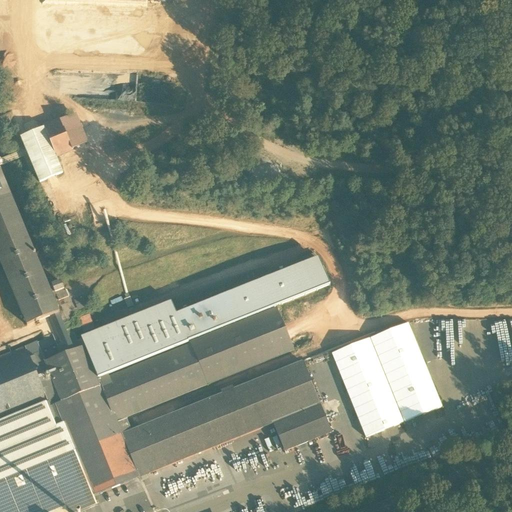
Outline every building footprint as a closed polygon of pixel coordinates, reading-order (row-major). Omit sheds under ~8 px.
[(74,115),(61,121),(73,150),(86,145),(74,115)] [(44,128),(21,138),(40,184),(63,174),(56,158),(73,150),(61,121),(44,128)] [(0,260),(27,326),(50,317),(58,313),(59,313),(38,262),(43,261),(36,245),(32,247),(0,168),(0,260)] [(131,432),(126,418),(109,378),(108,375),(188,343),(187,341),(329,284),(318,257),(176,315),(171,301),(81,338),(82,339),(77,341),(77,340),(76,340),(73,332),(67,335),(66,332),(58,335),(57,334),(37,343),(93,497),(273,424),(284,452),(331,433),(302,363),(218,397),(216,392),(194,402),(195,406),(131,432)] [(52,286),(55,293),(63,290),(64,289),(63,287),(61,282),(56,284),(52,286)] [(55,293),(59,301),(69,297),(66,291),(64,291),(63,290),(55,293)] [(83,296),(74,300),(79,310),(88,307),(83,296)] [(190,345),(109,378),(126,418),(293,351),(295,350),(292,342),(290,342),(276,309),(190,344),(190,345)] [(66,332),(58,313),(50,317),(57,334),(58,335),(66,332)] [(82,331),(94,328),(91,314),(79,317),(82,331)] [(408,324),(331,354),(365,438),(442,408),(408,324)] [(0,511),(81,511),(97,506),(93,497),(37,343),(37,342),(0,357),(0,511)]
